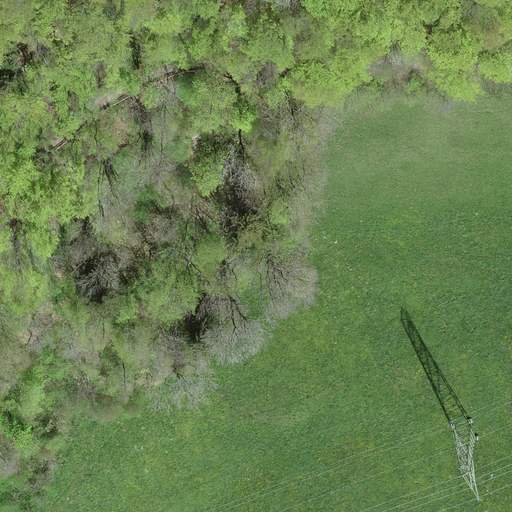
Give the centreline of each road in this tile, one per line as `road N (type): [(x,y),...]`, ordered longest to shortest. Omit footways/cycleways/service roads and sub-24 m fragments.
road 1 (motorway): [(500,511),(219,0)]
road 2 (motorway): [(0,11),(275,511)]
road 3 (track): [(0,173),(137,75),(194,54),(511,63)]
